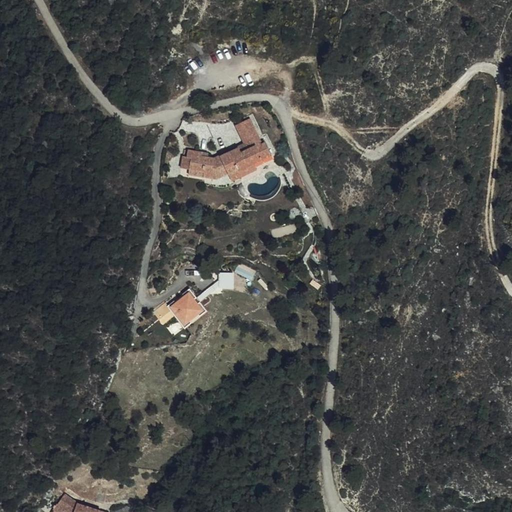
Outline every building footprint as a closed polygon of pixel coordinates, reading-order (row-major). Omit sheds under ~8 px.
[(205,156),(190,153),(189,160),(195,161),(192,173),(207,176),(206,181),(220,183),(226,181),(222,174),(228,171),(232,178),(232,179),(257,168),(266,163),(260,150),(264,148),(253,123),(240,129),(248,148),(250,152),(243,156),(241,154),(235,157),(233,154),(217,162),(211,161),(205,160),(205,156)] [(264,148),(260,150),(266,163),(275,160),(269,146),(264,148)] [(243,156),(250,152),(248,148),(233,154),(235,157),(241,154),(243,156)] [(186,159),(183,172),(192,173),(195,161),(189,160),(186,159)] [(260,174),(257,168),(232,179),(235,186),(260,174)] [(228,171),(222,174),(226,181),(232,178),(228,171)] [(177,305),(170,310),(177,318),(181,323),(179,324),(187,334),(195,327),(193,324),(201,319),(203,322),(212,315),(203,305),(199,308),(197,305),(200,301),(193,292),(184,298),(186,300),(178,306),(177,305)] [(166,326),(177,318),(170,310),(160,318),(166,326)] [(58,510),(56,511),(99,511),(72,504),(57,494),(50,505),(58,510)]
